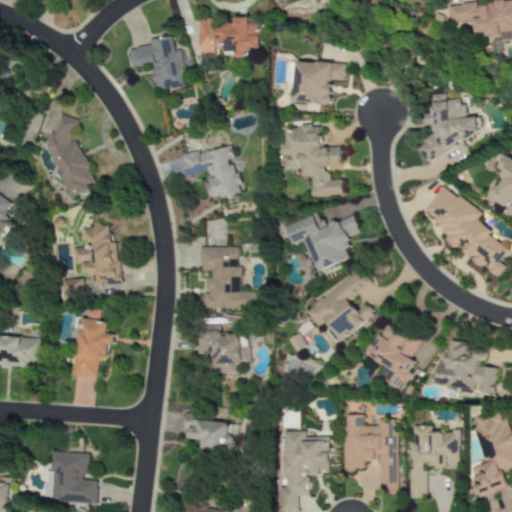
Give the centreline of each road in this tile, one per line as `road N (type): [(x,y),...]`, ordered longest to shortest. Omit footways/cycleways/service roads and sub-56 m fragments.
road 1 (residential): [(66,55),(0,14),(139,507),(161,289),(152,202),(135,150),(104,97),(66,55)]
road 2 (residential): [(377,103),(377,171),(401,244),(451,296),(511,319)]
road 3 (residential): [(0,412),(147,420)]
